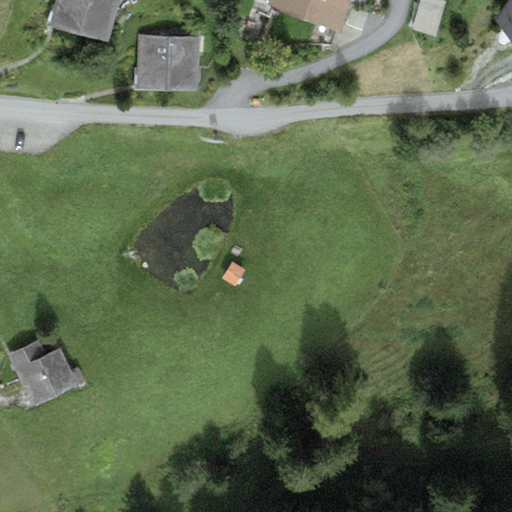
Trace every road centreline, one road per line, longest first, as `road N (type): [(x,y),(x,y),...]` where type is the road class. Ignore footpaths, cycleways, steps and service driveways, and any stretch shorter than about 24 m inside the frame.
road 1 (residential): [(511,94),(227,116),(0,105)]
road 2 (track): [(262,511),(311,472),(373,455),(511,443)]
